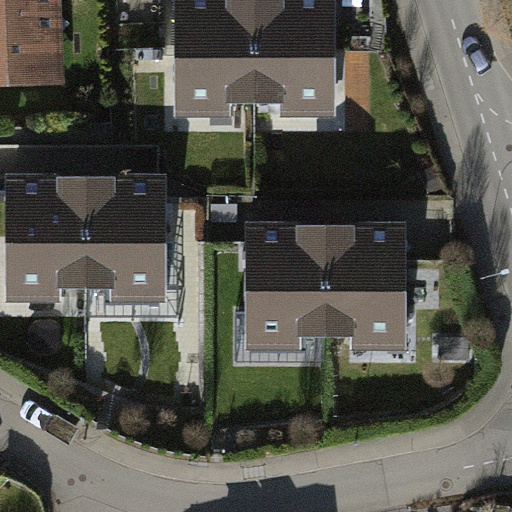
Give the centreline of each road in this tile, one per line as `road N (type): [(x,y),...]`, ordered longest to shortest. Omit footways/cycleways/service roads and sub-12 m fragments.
road 1 (residential): [(104,480),(214,506),(329,496),(511,458)]
road 2 (unclassified): [(445,0),(494,152)]
road 3 (residential): [(0,418),(104,480)]
